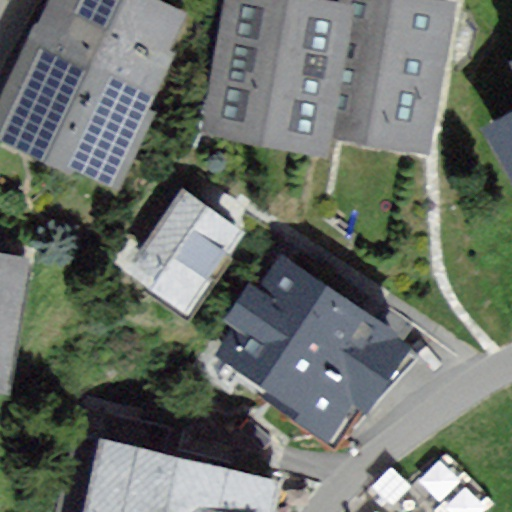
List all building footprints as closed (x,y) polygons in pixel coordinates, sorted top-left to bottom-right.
[(191,18),(155,0),(42,0),(0,85),(0,136),(106,189),(191,18)] [(334,139),(356,3),(338,0),(224,0),(203,134),(332,155),(334,139)] [(334,139),(427,154),(451,1),(446,0),(356,0),(356,3),(334,139)] [(511,76),(511,112),(480,131),(511,186),(511,63),(506,67),(511,76)] [(182,191),(127,270),(189,312),(244,234),(182,191)] [(28,243),(0,238),(0,394),(5,396),(28,243)] [(280,260),(211,354),(333,442),(401,347),(280,260)] [(511,305),(502,306),(505,344),(511,343),(511,305)] [(84,511),(276,511),(283,485),(101,440),(84,511)]
